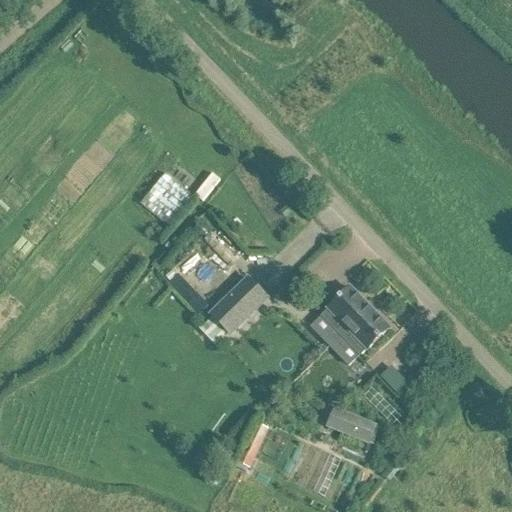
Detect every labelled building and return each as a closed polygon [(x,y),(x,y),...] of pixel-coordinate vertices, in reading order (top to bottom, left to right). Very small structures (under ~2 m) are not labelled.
[(203,201),(223,179),(215,172),(196,194),(203,201)] [(162,227),(187,253),(212,228),(187,202),(162,227)] [(230,335),(268,299),(248,279),(211,315),(230,335)] [(188,294),(197,310),(205,306),(197,289),(188,294)] [(350,289),(321,317),(360,357),(389,329),(350,289)] [(336,411),(329,429),(368,444),(374,426),(336,411)]
